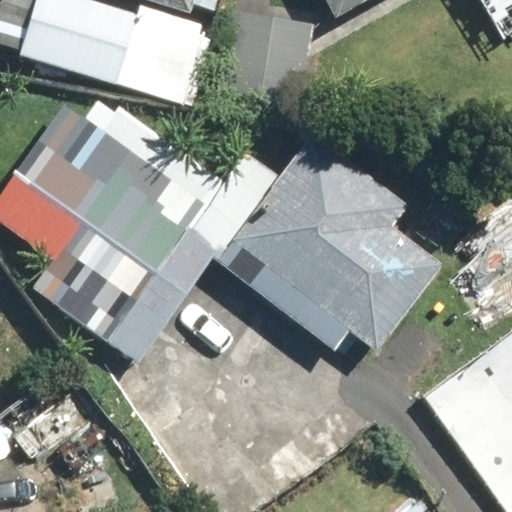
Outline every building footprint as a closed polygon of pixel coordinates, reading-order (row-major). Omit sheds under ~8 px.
[(48,0),(40,0),(23,55),(176,102),(194,45),(48,0)] [(130,0),(172,13),(176,0),(130,0)] [(511,0),(329,0),(333,6),(343,0),(492,0),(509,30),(511,28),(511,0)] [(300,40),(236,30),(224,103),(288,113),(300,40)] [(0,247),(136,344),(204,250),(365,353),(423,264),(245,149),(215,196),(92,108),(0,235),(0,247)] [(481,321),(511,298),(511,238),(452,281),(481,321)]
